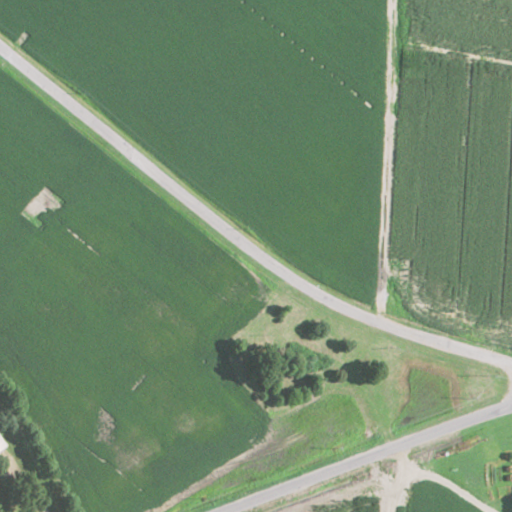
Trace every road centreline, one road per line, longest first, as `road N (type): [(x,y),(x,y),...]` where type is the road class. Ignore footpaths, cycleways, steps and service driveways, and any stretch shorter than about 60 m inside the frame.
road 1 (residential): [(511,364),(408,336),(306,288),(0,48)]
road 2 (tertiary): [(219,511),(511,403)]
